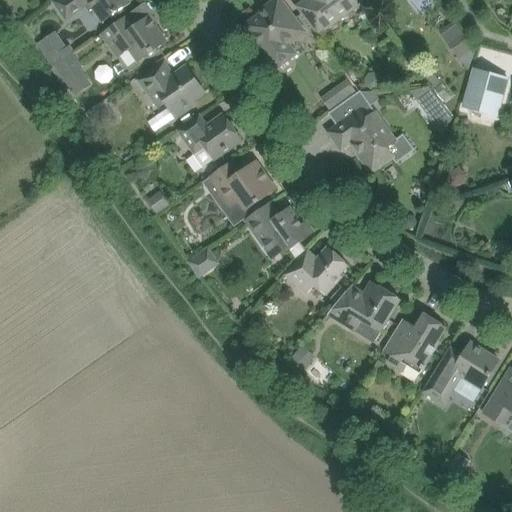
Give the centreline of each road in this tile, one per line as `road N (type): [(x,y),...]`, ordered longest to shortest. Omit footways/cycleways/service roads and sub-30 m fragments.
road 1 (track): [(0,64),(244,370),(414,511)]
road 2 (residential): [(511,306),(451,282),(342,189),(210,0)]
